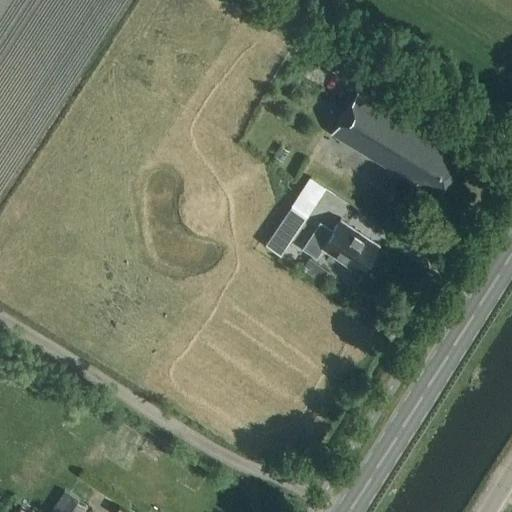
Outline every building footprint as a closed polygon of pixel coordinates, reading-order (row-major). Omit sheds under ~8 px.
[(438,192),(461,154),(441,141),(443,137),(359,85),(330,133),(414,184),(417,180),(438,192)] [(284,162),(290,151),(280,145),(273,155),(284,162)] [(406,195),(395,189),(390,199),(400,204),(406,195)] [(271,215),(282,199),(270,191),(259,207),(271,215)] [(290,206),(264,244),(280,255),(306,217),(290,206)] [(251,262),(274,217),(254,207),(231,251),(251,262)] [(319,221),(302,246),(315,256),(321,247),(359,272),(378,243),(340,218),(332,230),(319,221)] [(66,402),(76,388),(45,367),(36,381),(66,402)] [(82,511),(87,505),(63,490),(49,511),(82,511)]
